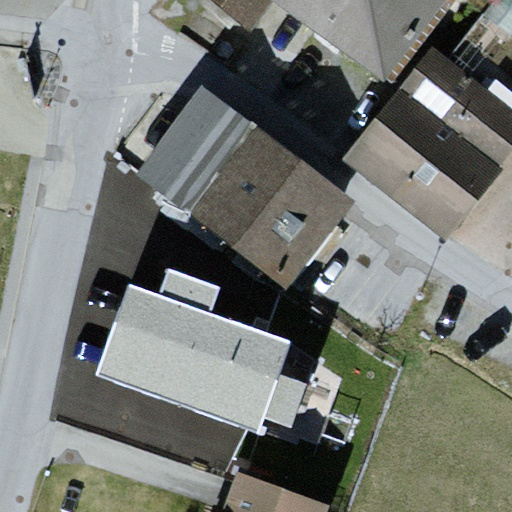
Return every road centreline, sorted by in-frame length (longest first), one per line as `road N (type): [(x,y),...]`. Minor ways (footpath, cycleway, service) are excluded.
road 1 (residential): [(511,301),(176,66),(115,49)]
road 2 (residential): [(0,507),(37,388),(115,49)]
